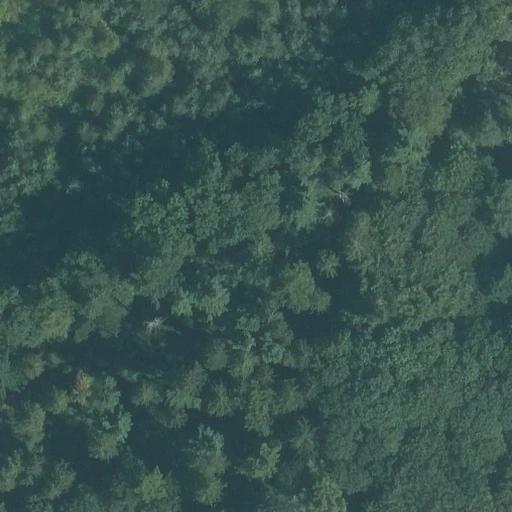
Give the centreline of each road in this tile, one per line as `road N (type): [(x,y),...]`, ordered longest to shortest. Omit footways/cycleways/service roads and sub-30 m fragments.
road 1 (track): [(463,0),(325,131),(255,179),(0,306)]
road 2 (track): [(361,511),(353,400),(358,276),(401,144),(480,0)]
